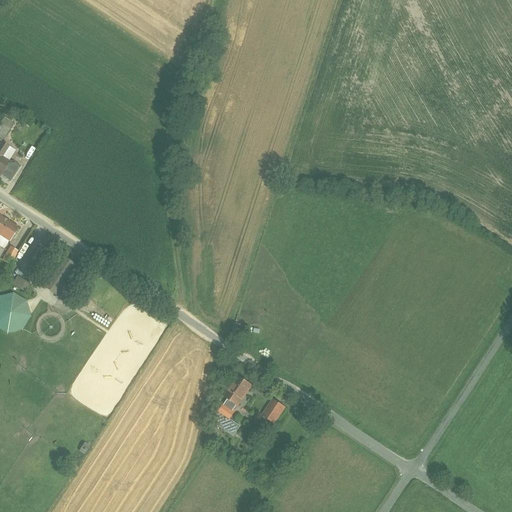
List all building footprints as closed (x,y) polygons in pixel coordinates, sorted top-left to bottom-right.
[(6,118),(0,127),(0,140),(3,143),(3,142),(4,143),(16,124),(6,118)] [(3,143),(0,146),(0,174),(11,182),(22,167),(14,162),(10,163),(3,158),(10,147),(4,143),(3,142),(3,143)] [(19,228),(0,216),(0,234),(10,241),(19,228)] [(12,247),(3,261),(10,265),(18,251),(12,247)] [(48,254),(40,249),(30,266),(38,270),(48,254)] [(78,268),(60,256),(41,285),(60,297),(78,268)] [(14,285),(25,292),(29,284),(19,278),(14,285)] [(13,293),(0,296),(0,326),(8,332),(23,327),(29,315),(26,300),(13,293)] [(252,384),(239,375),(224,396),(237,405),(238,406),(252,384)] [(228,399),(213,421),(234,435),(239,427),(229,420),(235,411),(233,410),(237,405),(228,399)] [(274,400),(264,415),(275,423),(285,408),(274,400)]
